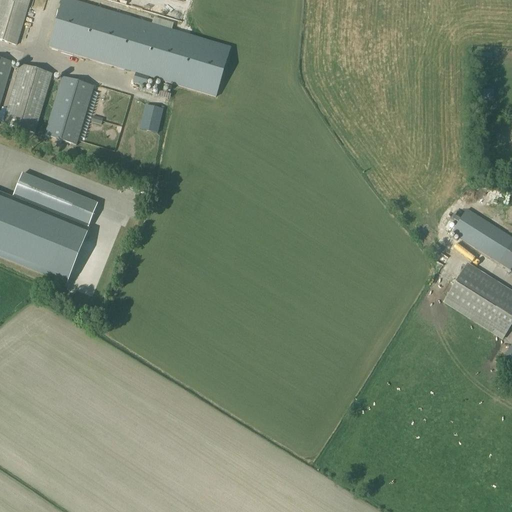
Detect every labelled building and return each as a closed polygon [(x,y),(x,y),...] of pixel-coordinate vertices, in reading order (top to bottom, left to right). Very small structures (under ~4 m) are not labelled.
[(0,0),(0,42),(17,47),(30,0),(0,0)] [(64,0),(62,0),(49,49),(134,74),(148,78),(215,98),(230,49),(64,0)] [(0,103),(12,64),(0,60),(0,103)] [(20,67),(2,126),(34,135),(51,76),(20,67)] [(145,88),(148,78),(134,74),(131,84),(145,88)] [(61,79),(44,138),(76,147),(93,88),(61,79)] [(480,91),(480,101),(492,101),(492,91),(480,91)] [(144,106),(139,130),(157,134),(162,110),(144,106)] [(0,259),(66,285),(87,232),(97,206),(21,175),(13,196),(83,225),(81,230),(0,198),(0,259)] [(511,238),(467,209),(452,232),(499,263),(511,271),(511,238)] [(432,262),(440,268),(446,259),(438,253),(432,262)] [(511,293),(468,264),(444,302),(503,341),(511,326),(511,293)] [(511,346),(501,364),(511,371),(511,346)]
